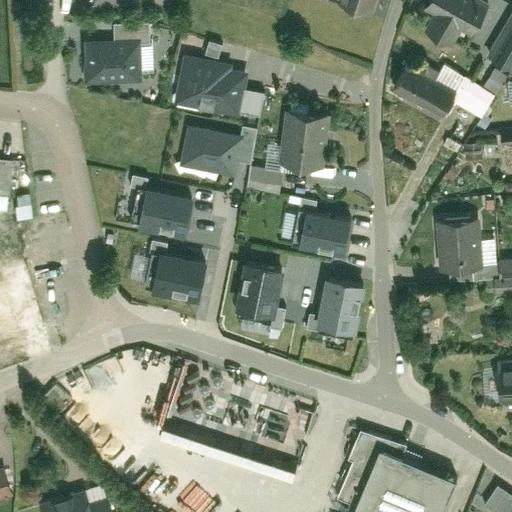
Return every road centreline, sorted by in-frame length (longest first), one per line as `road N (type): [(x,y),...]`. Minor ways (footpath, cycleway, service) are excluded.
road 1 (residential): [(398,0),(381,53),(374,135),(385,402)]
road 2 (residential): [(114,339),(63,142),(38,114),(0,101)]
road 3 (residential): [(385,402),(206,344)]
road 4 (residential): [(206,344),(243,172)]
road 5 (residential): [(511,473),(440,425),(385,402)]
